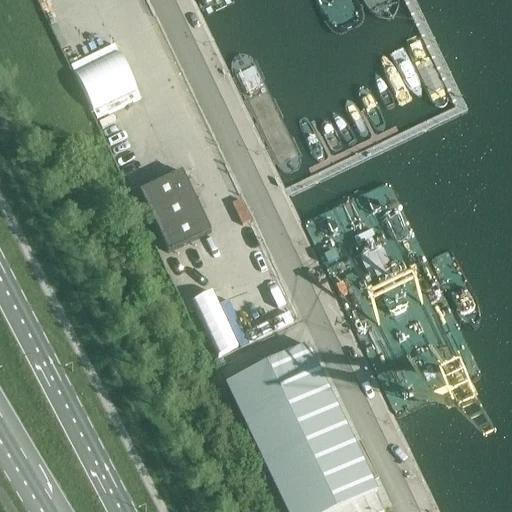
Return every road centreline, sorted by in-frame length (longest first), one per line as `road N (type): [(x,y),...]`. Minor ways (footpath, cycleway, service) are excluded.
road 1 (residential): [(161,0),(407,511)]
road 2 (primary): [(123,511),(0,277)]
